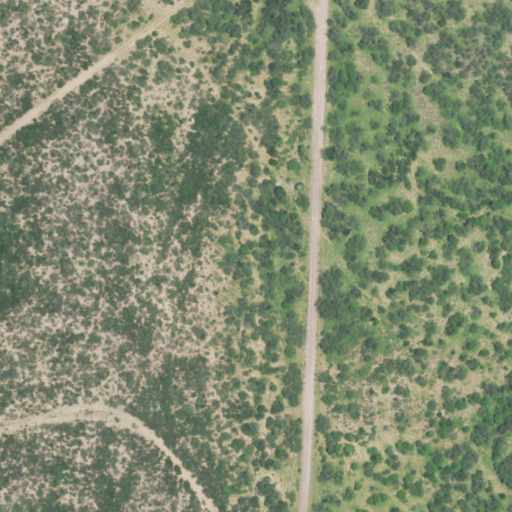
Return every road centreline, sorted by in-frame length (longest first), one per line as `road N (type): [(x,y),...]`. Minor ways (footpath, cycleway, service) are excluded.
road 1 (residential): [(354,0),(354,511)]
road 2 (residential): [(0,409),(39,403),(163,442),(236,511)]
